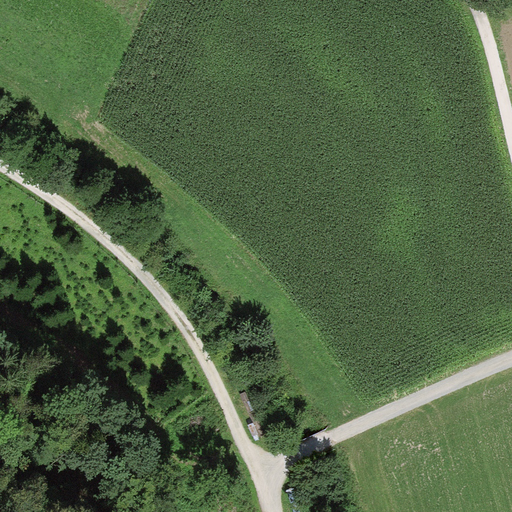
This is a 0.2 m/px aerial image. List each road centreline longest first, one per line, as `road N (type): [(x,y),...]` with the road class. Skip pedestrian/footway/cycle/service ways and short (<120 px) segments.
road 1 (track): [(261,472),(159,290),(94,226),(0,163)]
road 2 (track): [(511,360),(261,472),(277,511)]
road 3 (track): [(463,0),(478,23),(511,134)]
